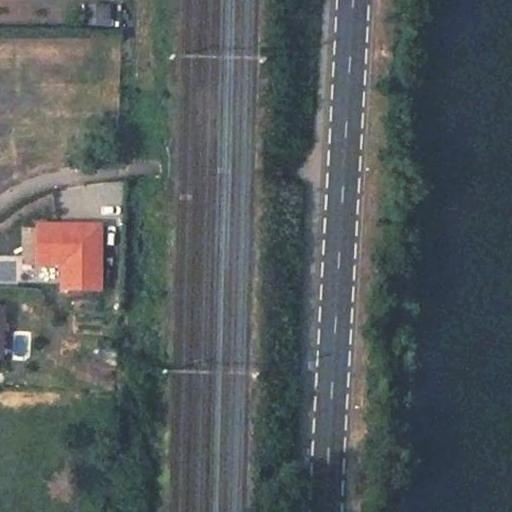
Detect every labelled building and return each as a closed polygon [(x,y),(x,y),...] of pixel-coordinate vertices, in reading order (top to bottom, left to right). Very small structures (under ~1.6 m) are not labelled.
[(92,25),(111,25),(111,3),(92,3),(92,25)] [(118,188),(61,192),(63,213),(102,210),(103,215),(120,214),(118,188)] [(100,289),(100,225),(37,225),(37,263),(62,263),(62,289),(100,289)] [(30,228),(19,228),(19,257),(30,257),(30,228)] [(99,348),(98,365),(115,366),(116,348),(99,348)] [(361,467),(360,492),(377,492),(377,467),(361,467)]
